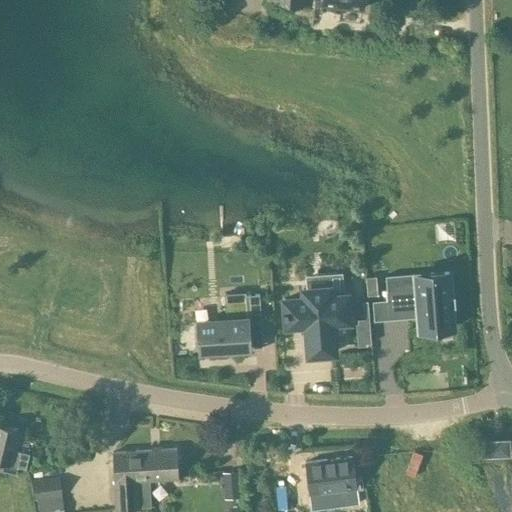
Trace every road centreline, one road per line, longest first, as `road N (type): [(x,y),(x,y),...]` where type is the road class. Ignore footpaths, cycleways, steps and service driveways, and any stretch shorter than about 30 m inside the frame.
road 1 (residential): [(502,398),(413,414),(280,412),(146,394),(0,361)]
road 2 (unclassified): [(502,398),(488,308),(474,0)]
